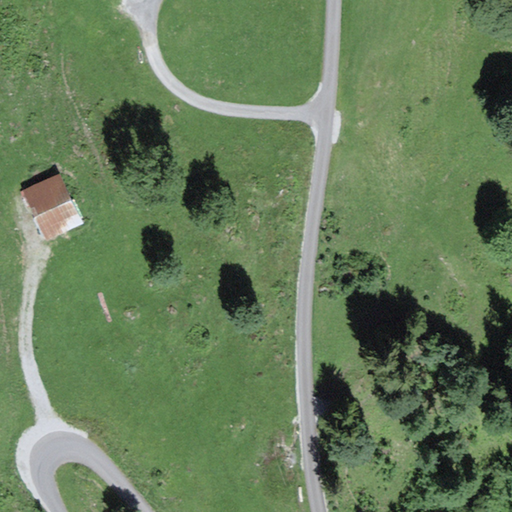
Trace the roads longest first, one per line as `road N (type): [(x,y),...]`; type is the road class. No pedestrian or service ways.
road 1 (unclassified): [(334,0),(304,320),(319,511)]
road 2 (unclassified): [(144,511),(105,465),(76,446),(43,461),(55,511)]
